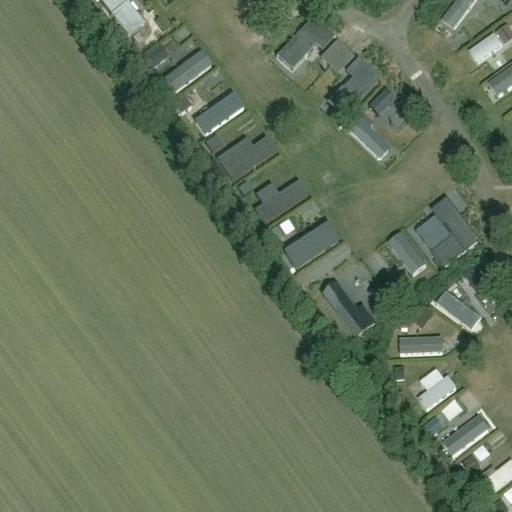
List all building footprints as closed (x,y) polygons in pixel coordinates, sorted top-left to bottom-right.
[(131,26),(150,11),(141,0),(130,0),(118,10),(131,26)] [(453,0),(444,14),(460,25),(477,0),(453,0)] [(471,44),(481,61),(490,56),(497,69),(511,60),(511,59),(495,30),(471,44)] [(511,63),(492,76),(502,93),(511,87),(511,63)] [(394,99),(376,109),(389,133),(408,123),(394,99)] [(339,132),(353,153),(373,138),(359,118),(339,132)] [(308,182),(326,176),(314,146),(297,153),(308,182)] [(282,172),(257,188),(271,209),(296,194),(282,172)] [(479,244),(447,203),(433,214),(453,240),(432,256),(443,271),(479,244)] [(320,282),(328,276),(317,258),(308,264),(320,282)] [(468,322),(476,312),(465,302),(471,295),(453,279),(438,297),(468,322)] [(336,288),(323,299),(356,341),(375,326),(363,311),(357,315),(336,288)] [(401,351),(442,349),(441,337),(401,339),(401,351)] [(438,361),(419,373),(426,384),(416,390),(427,407),(456,387),(438,361)] [(445,398),(451,410),(463,404),(457,392),(445,398)] [(450,427),(458,445),(490,430),(481,412),(450,427)] [(495,486),(511,475),(511,453),(485,471),(495,486)]
